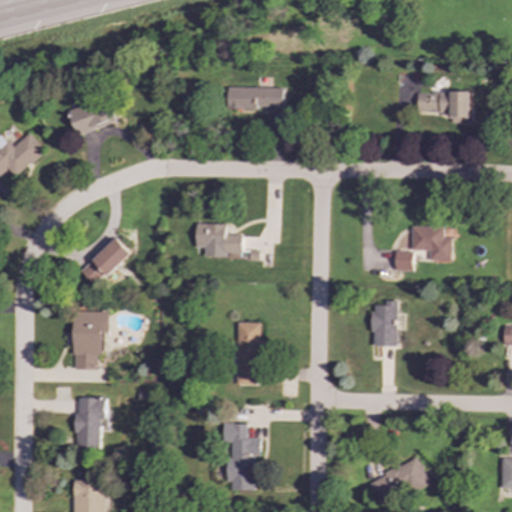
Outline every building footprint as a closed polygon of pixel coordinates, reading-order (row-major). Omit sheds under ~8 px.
[(283,88),(227,87),(226,108),(283,109),(283,88)] [(469,92),(416,92),(417,112),(451,112),(451,124),(469,124),(469,92)] [(118,122),(109,97),(68,111),(77,136),(118,122)] [(15,177),(45,152),(29,134),(12,148),(1,134),(0,134),(0,175),(8,169),(15,177)] [(225,224),(195,223),(194,248),(203,248),(203,257),(226,258),(226,253),(242,253),(242,235),(225,234),(225,224)] [(450,239),(443,239),(443,226),(410,227),(410,251),(428,250),(428,261),(451,261),(450,239)] [(95,286),(131,253),(117,237),(81,271),(95,286)] [(412,271),(412,252),(394,251),(394,271),(412,271)] [(397,347),(397,301),(384,301),(384,306),(373,305),(372,346),(397,347)] [(109,311),(73,311),(74,370),(98,370),(97,355),(104,355),(103,332),(109,332),(109,311)] [(235,385),(257,385),(259,323),(237,322),(235,385)] [(511,326),(503,326),(503,346),(511,346),(511,326)] [(76,449),(101,449),(101,420),(106,420),(106,398),(76,398),(76,449)] [(254,491),(254,457),(259,457),(259,438),(246,438),(246,424),(222,424),(222,442),(226,442),(226,482),(230,482),(230,491),(254,491)] [(429,482),(416,456),(367,483),(380,508),(429,482)] [(511,458),(502,458),(501,489),(511,489),(511,458)] [(74,480),(73,511),(105,511),(106,480),(74,480)]
